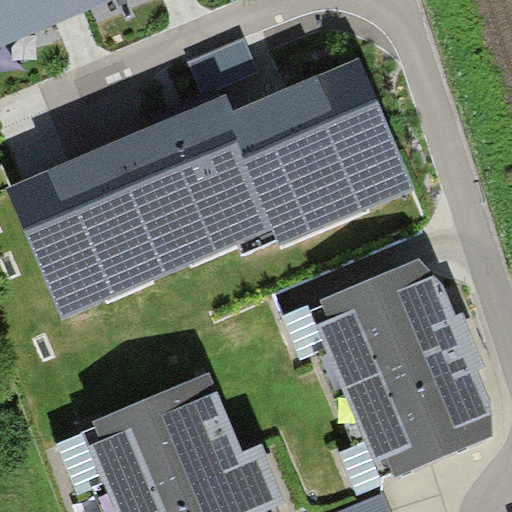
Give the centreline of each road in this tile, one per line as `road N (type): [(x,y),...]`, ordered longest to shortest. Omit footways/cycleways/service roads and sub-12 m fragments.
road 1 (residential): [(511,343),(405,12),(392,0)]
road 2 (residential): [(290,0),(22,108)]
